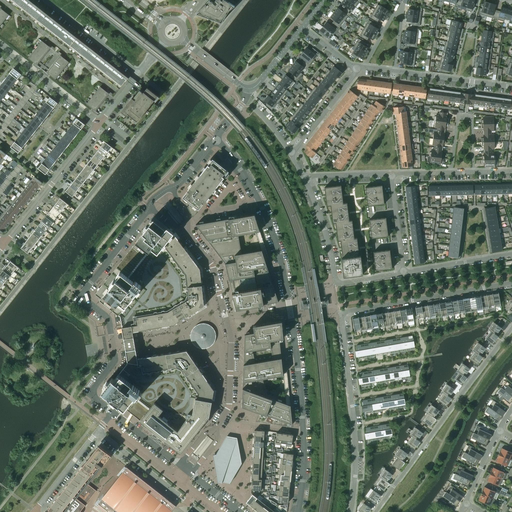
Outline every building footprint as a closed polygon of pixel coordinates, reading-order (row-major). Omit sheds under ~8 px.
[(76,38),(27,0),(10,0),(13,2),(11,4),(14,7),(16,4),(21,8),(19,11),(23,13),(25,11),(30,15),(28,17),(31,20),(33,18),(38,22),(36,24),(40,27),(42,24),(47,28),(45,31),(48,33),(50,31),(55,35),(53,38),(57,40),(59,38),(65,43),(63,45),(93,69),(95,67),(98,69),(96,71),(99,74),(101,71),(106,75),(104,78),(108,80),(110,78),(115,82),(113,84),(116,87),(118,85),(121,87),(127,78),(76,38)] [(229,10),(232,8),(235,6),(225,0),(209,0),(210,0),(209,0),(196,14),(221,22),(229,10)] [(355,7),(346,0),(344,0),(341,4),(346,7),(344,10),(350,14),(355,7)] [(466,10),(468,0),(462,0),(462,2),(459,1),(457,8),(466,10)] [(474,7),(474,4),(474,0),(468,0),(466,10),(471,12),(473,6),(474,7)] [(486,16),(490,4),(484,2),(483,6),(482,6),(481,9),(482,9),(481,15),(486,16)] [(389,11),(385,9),(385,7),(383,6),(382,7),(377,4),(374,10),(387,17),(388,14),(388,13),(389,11)] [(495,19),(497,12),(494,11),(496,5),(490,4),(486,16),(495,19)] [(9,15),(3,10),(4,8),(0,5),(0,15),(5,19),(9,15)] [(420,17),(422,8),(415,7),(414,10),(408,10),(408,12),(407,12),(406,15),(420,17)] [(503,22),(507,9),(501,7),(500,13),(497,12),(495,19),(503,22)] [(344,21),(350,14),(344,10),(343,12),(338,8),(334,13),(344,21)] [(509,21),(511,12),(511,10),(507,9),(503,22),(504,19),(509,21)] [(387,17),(374,10),(370,17),(376,21),(377,18),(383,21),(384,19),(385,20),(387,17)] [(339,28),(344,21),(334,13),(330,17),(335,21),(333,24),(339,28)] [(419,26),(420,17),(406,15),(406,19),(407,19),(406,21),(413,22),(412,25),(419,26)] [(373,26),(374,24),(368,20),(364,28),(376,35),(378,32),(377,32),(378,30),(373,26)] [(463,29),(461,29),(462,23),(451,20),(449,26),(463,29)] [(333,35),(339,28),(333,24),(332,26),(327,22),(323,27),(333,35)] [(460,32),(462,32),(463,29),(449,26),(452,27),(450,32),(461,34),(459,34),(460,32)] [(333,35),(323,27),(319,31),(324,35),(322,38),(328,42),(333,35)] [(376,35),(364,28),(359,36),(365,39),(367,37),(373,40),(374,38),(375,38),(376,35)] [(418,38),(419,29),(412,29),(411,32),(405,31),(405,33),(404,33),(403,36),(418,38)] [(458,37),(460,38),(461,34),(450,32),(448,31),(447,36),(449,37),(458,39),(458,37)] [(416,47),(418,38),(403,36),(403,40),(404,40),(404,42),(410,43),(409,46),(416,47)] [(362,45),(364,42),(358,39),(353,47),(366,54),(368,51),(367,50),(368,48),(362,45)] [(54,48),(49,44),(48,46),(42,41),(38,45),(47,52),(50,48),(53,50),(54,48)] [(444,47),(455,50),(456,44),(445,41),(444,47)] [(47,52),(38,45),(35,50),(44,57),(47,52)] [(313,60),(319,53),(314,49),(312,51),(307,47),(303,52),(313,60)] [(366,54),(353,47),(356,48),(353,53),(352,52),(351,55),(355,57),(355,56),(357,57),(358,56),(362,58),(363,56),(364,57),(366,54)] [(443,52),(454,55),(455,50),(444,47),(446,47),(445,52),(443,52)] [(44,57),(35,50),(31,54),(40,61),(44,57)] [(415,59),(416,51),(409,50),(409,53),(402,52),(402,54),(401,54),(400,58),(415,59)] [(69,62),(63,57),(64,56),(59,52),(58,54),(60,55),(57,60),(65,67),(69,62)] [(313,60),(303,52),(299,57),(304,61),(302,63),(308,67),(313,60)] [(441,57),(452,60),(454,55),(443,52),(441,57)] [(40,61),(31,54),(28,58),(34,63),(33,65),(38,69),(39,67),(37,65),(40,61)] [(451,65),(452,60),(441,57),(440,62),(452,66),(452,65),(451,65)] [(405,65),(414,67),(415,59),(400,58),(400,61),(401,61),(401,64),(405,64),(405,65)] [(65,67),(57,60),(53,64),(62,71),(65,67)] [(306,70),(308,67),(302,63),(301,65),(296,61),(292,66),(302,74),(303,74),(300,73),(304,68),(306,70)] [(450,71),(452,66),(440,62),(438,68),(441,69),(440,71),(446,72),(446,70),(450,71)] [(62,71),(53,64),(50,68),(59,75),(62,71)] [(302,74),(292,66),(288,71),(293,75),(291,77),(297,82),(302,74)] [(342,73),(334,67),(330,71),(328,70),(338,78),(342,73)] [(59,75),(50,68),(46,73),(44,71),(43,73),(48,77),(49,75),(55,80),(59,75)] [(21,74),(13,69),(10,73),(17,79),(21,74)] [(338,78),(328,70),(325,74),(334,81),(337,77),(338,78)] [(14,84),(17,79),(10,73),(6,78),(14,84)] [(334,81),(325,74),(327,76),(323,80),(330,85),(334,81)] [(294,82),(285,75),(282,80),(291,87),(294,82)] [(14,84),(6,78),(2,82),(10,88),(14,84)] [(291,87),(282,80),(279,84),(284,88),(288,91),(286,89),(289,85),(291,87)] [(330,85),(323,80),(320,84),(327,90),(330,85)] [(10,88),(2,82),(0,85),(0,87),(7,93),(10,88)] [(288,91),(284,88),(279,84),(275,88),(284,95),(288,91)] [(327,90),(320,84),(317,88),(315,87),(324,94),(327,90)] [(113,94),(107,90),(106,92),(100,87),(96,91),(105,98),(109,94),(111,96),(113,94)] [(324,94),(315,87),(311,91),(320,98),(324,94)] [(137,122),(158,96),(147,88),(143,93),(140,90),(133,99),(132,98),(122,110),(121,112),(126,116),(127,114),(137,122)] [(284,95),(275,88),(272,92),(281,100),(284,95)] [(357,96),(349,90),(346,95),(354,101),(357,96)] [(105,98),(96,91),(93,96),(102,103),(105,98)] [(320,98),(311,91),(308,95),(317,102),(320,98)] [(281,100),(272,92),(269,96),(268,96),(278,104),(281,100)] [(466,104),(468,94),(461,93),(462,92),(461,92),(459,106),(464,106),(464,104),(466,104)] [(473,107),(475,94),(474,94),(474,95),(468,94),(466,104),(468,104),(468,107),(473,107)] [(317,102),(308,95),(305,99),(314,107),(317,102)] [(354,101),(346,95),(342,99),(350,105),(354,101)] [(102,103),(93,96),(90,100),(98,107),(102,103)] [(278,104),(268,96),(264,101),(267,103),(266,105),(270,108),(271,106),(272,107),(276,102),(278,104)] [(57,103),(50,97),(46,102),(54,108),(57,103)] [(314,107),(305,99),(305,100),(307,101),(303,105),(301,104),(310,111),(314,107)] [(350,105),(342,99),(339,103),(347,109),(350,105)] [(98,107),(90,100),(86,104),(92,109),(91,111),(96,115),(98,113),(95,111),(98,107)] [(54,108),(46,102),(43,107),(50,113),(54,108)] [(384,106),(385,105),(382,102),(380,104),(376,102),(373,106),(371,105),(381,112),(384,107),(384,106)] [(347,109),(339,103),(336,107),(344,114),(347,109)] [(310,111),(301,104),(298,108),(307,115),(310,111)] [(381,112),(371,105),(368,110),(376,115),(379,111),(381,112)] [(50,113),(43,107),(39,111),(47,117),(50,113)] [(344,114),(336,107),(332,112),(340,118),(344,114)] [(307,115),(298,108),(295,112),(304,119),(307,115)] [(376,115),(368,110),(365,114),(374,119),(376,115)] [(47,117),(39,111),(36,115),(43,122),(47,117)] [(304,119),(295,112),(291,116),(300,124),(304,119)] [(340,118),(332,112),(329,116),(337,122),(340,118)] [(447,113),(446,113),(439,112),(439,115),(436,115),(436,116),(434,116),(433,120),(448,122),(448,118),(447,118),(447,113)] [(374,119),(365,114),(362,119),(371,124),(374,119)] [(43,122),(36,115),(32,120),(40,126),(43,122)] [(300,124),(291,116),(291,117),(293,118),(290,122),(298,129),(298,128),(297,128),(300,124)] [(337,122),(329,116),(326,120),(334,126),(337,122)] [(81,130),(85,125),(77,119),(73,123),(81,130)] [(371,124),(362,119),(359,123),(368,129),(371,124)] [(40,126),(32,120),(28,124),(36,130),(40,126)] [(334,126),(326,120),(322,124),(330,131),(334,126)] [(447,126),(448,122),(433,120),(433,124),(435,124),(434,128),(437,128),(437,130),(445,131),(446,126),(447,126)] [(298,129),(290,122),(286,127),(294,133),(298,129)] [(77,134),(81,130),(73,123),(70,128),(77,134)] [(368,129),(359,123),(357,128),(365,133),(368,129)] [(36,130),(28,124),(25,129),(33,135),(36,130)] [(330,131),(322,124),(319,129),(327,135),(330,131)] [(494,131),(494,128),(496,128),(495,124),(481,124),(481,128),(483,128),(483,133),(491,133),(491,131),(494,131)] [(74,138),(77,134),(70,128),(66,132),(74,138)] [(365,133),(357,128),(354,132),(362,138),(365,133)] [(33,135),(25,129),(21,133),(29,139),(33,135)] [(327,135),(319,129),(316,133),(323,139),(327,135)] [(446,136),(444,136),(445,131),(437,130),(437,132),(434,131),(433,139),(445,140),(446,136)] [(70,143),(74,138),(66,132),(63,137),(70,143)] [(362,138),(354,132),(351,137),(359,142),(362,138)] [(29,139),(21,133),(18,138),(26,144),(29,139)] [(323,139),(316,133),(312,137),(320,143),(323,139)] [(494,142),(494,136),(494,134),(491,134),(491,133),(483,133),(483,138),(481,138),(481,142),(496,142),(494,142)] [(67,147),(70,143),(63,137),(59,141),(67,147)] [(320,143),(312,137),(309,141),(317,148),(320,143)] [(359,142),(351,137),(348,142),(356,147),(359,142)] [(26,144),(18,138),(14,142),(22,148),(26,144)] [(445,144),(445,140),(433,139),(432,146),(435,146),(434,148),(442,149),(443,144),(445,144)] [(63,152),(67,147),(59,141),(56,146),(63,152)] [(317,148),(309,141),(306,146),(315,153),(316,153),(314,152),(317,148)] [(22,148),(14,142),(11,147),(18,153),(22,148)] [(113,148),(105,142),(101,146),(109,153),(113,148)] [(356,147),(348,142),(345,146),(353,151),(356,147)] [(494,149),(494,146),(496,146),(496,142),(481,142),(481,146),(483,146),(483,151),(491,151),(491,149),(494,149)] [(60,156),(63,152),(56,146),(52,150),(60,156)] [(109,153),(101,146),(97,151),(106,157),(109,153)] [(315,153),(306,146),(305,146),(307,147),(304,152),(306,153),(305,155),(309,157),(309,156),(312,158),(315,153)] [(353,151),(345,146),(342,151),(350,156),(353,151)] [(443,158),(444,154),(442,154),(442,149),(434,148),(434,149),(431,149),(431,152),(429,152),(429,156),(443,158)] [(56,161),(60,156),(52,150),(49,155),(56,161)] [(106,157),(97,151),(94,155),(101,161),(102,162),(106,157)] [(350,156),(342,151),(339,155),(348,161),(350,156)] [(494,156),(494,154),(494,152),(491,152),(491,151),(483,151),(483,156),(482,156),(482,160),(496,160),(496,156),(494,156)] [(53,165),(56,161),(49,155),(45,159),(53,165)] [(101,161),(94,155),(90,160),(97,165),(101,161)] [(348,161),(339,155),(336,160),(345,165),(348,161)] [(442,162),(443,158),(429,156),(430,156),(429,164),(440,165),(441,162),(442,162)] [(49,170),(53,165),(45,159),(42,164),(49,170)] [(190,204),(187,207),(193,218),(199,210),(198,210),(204,203),(211,194),(217,186),(224,177),(228,172),(212,159),(208,165),(201,174),(194,182),(189,189),(188,191),(182,197),(190,204)] [(97,165),(90,160),(87,164),(95,171),(99,166),(97,165)] [(345,165),(336,160),(333,165),(336,166),(335,167),(338,170),(339,168),(342,170),(345,165)] [(46,175),(49,170),(42,164),(40,162),(36,167),(46,175)] [(95,171),(87,164),(83,169),(90,174),(91,175),(95,171)] [(90,174),(83,169),(80,173),(87,179),(90,174)] [(87,179),(80,173),(76,178),(83,183),(87,179)] [(42,186),(44,184),(34,176),(31,181),(39,187),(41,185),(42,186)] [(83,183),(76,178),(73,182),(80,188),(83,183)] [(35,191),(39,187),(31,181),(29,179),(26,184),(27,185),(28,185),(35,191)] [(80,188),(73,182),(69,187),(76,192),(80,188)] [(35,194),(36,192),(35,191),(28,185),(27,185),(24,189),(32,196),(34,193),(35,194)] [(384,204),(383,193),(382,185),(365,187),(366,198),(367,206),(384,204)] [(343,203),(342,195),(341,186),(324,188),(326,206),(347,203),(343,203)] [(76,192),(69,187),(65,191),(74,198),(77,193),(76,192)] [(21,194),(29,200),(32,196),(24,189),(21,194)] [(25,204),(29,200),(21,194),(18,198),(17,198),(25,204)] [(22,208),(25,204),(17,198),(18,198),(16,196),(12,201),(14,202),(22,208)] [(67,204),(60,198),(56,203),(63,208),(67,204)] [(114,380),(112,378),(102,391),(125,409),(125,408),(140,420),(180,452),(200,428),(207,434),(191,455),(198,460),(223,429),(230,390),(215,263),(185,221),(169,201),(162,207),(178,226),(173,233),(167,228),(166,229),(153,220),(149,225),(136,242),(106,281),(95,294),(101,299),(100,301),(120,317),(128,362),(119,373),(115,379),(114,380)] [(11,206),(19,213),(22,208),(14,202),(11,206)] [(63,208),(56,203),(53,207),(60,213),(63,208)] [(349,221),(348,212),(347,203),(326,206),(330,206),(332,223),(352,221),(352,220),(349,221)] [(18,216),(17,215),(19,213),(11,206),(9,205),(6,209),(15,217),(16,218),(18,216)] [(60,213),(53,207),(49,212),(57,218),(61,214),(60,213)] [(12,221),(15,217),(6,209),(2,214),(12,221)] [(57,218),(49,212),(46,216),(53,222),(54,223),(57,218)] [(9,225),(12,221),(2,214),(0,216),(0,218),(1,219),(9,225)] [(196,225),(225,264),(236,309),(278,302),(261,250),(241,254),(238,235),(260,231),(254,214),(196,225)] [(53,222),(46,216),(42,221),(49,226),(53,222)] [(388,236),(387,228),(386,218),(369,220),(370,229),(371,238),(388,236)] [(0,225),(5,230),(9,225),(1,219),(0,220),(0,225)] [(49,226),(42,221),(39,225),(47,232),(51,227),(49,226)] [(354,238),(353,230),(352,221),(332,223),(332,224),(335,223),(337,241),(357,238),(354,238)] [(47,232),(39,225),(35,230),(43,236),(47,232)] [(43,236),(35,230),(32,234),(39,240),(38,240),(40,241),(43,236)] [(39,240),(32,234),(28,239),(35,244),(38,240),(39,240)] [(359,256),(358,249),(357,238),(337,241),(340,241),(342,258),(341,258),(341,259),(360,256),(359,256)] [(35,244),(28,239),(24,243),(32,249),(35,244)] [(32,249),(24,243),(21,248),(29,254),(33,250),(32,249)] [(392,269),(391,261),(390,250),(373,252),(374,261),(375,271),(392,269)] [(363,275),(362,269),(360,256),(341,259),(343,277),(363,275)] [(18,267),(10,261),(7,266),(14,271),(18,267)] [(14,271),(7,266),(3,270),(12,277),(15,272),(14,271)] [(12,277),(3,270),(0,274),(7,280),(8,281),(12,277)] [(501,306),(498,292),(496,292),(496,294),(492,294),(494,307),(501,306)] [(494,307),(492,294),(488,295),(488,294),(486,294),(488,306),(494,305),(494,307)] [(477,310),(474,296),(472,296),(473,298),(469,298),(471,311),(477,310)] [(483,309),(480,296),(476,297),(476,296),(474,296),(477,310),(483,309)] [(465,312),(462,298),(461,298),(461,300),(457,300),(459,313),(465,312)] [(471,311),(469,298),(464,299),(464,298),(462,298),(465,312),(471,311)] [(453,314),(451,300),(449,301),(449,302),(445,303),(447,315),(453,314)] [(459,313),(457,300),(453,301),(452,300),(451,300),(453,314),(459,313)] [(441,316),(439,302),(437,303),(437,304),(433,305),(435,315),(441,314),(441,316)] [(447,315),(445,303),(441,303),(441,302),(439,302),(441,316),(447,315)] [(423,317),(421,307),(417,307),(417,306),(415,306),(417,318),(423,317)] [(414,321),(411,307),(409,307),(410,309),(405,309),(408,322),(414,321)] [(408,322),(405,309),(401,310),(401,309),(399,309),(401,321),(407,320),(407,322),(408,322)] [(390,325),(387,311),(386,312),(386,313),(382,313),(384,326),(390,325)] [(378,327),(376,313),(374,314),(374,315),(370,316),(372,328),(372,326),(377,325),(378,327)] [(384,326),(382,313),(378,314),(378,313),(376,313),(378,327),(384,326)] [(366,329),(364,315),(362,316),(362,317),(358,318),(360,330),(366,329)] [(372,328),(370,316),(366,316),(366,315),(364,315),(366,329),(372,328)] [(360,330),(358,318),(354,318),(354,317),(352,317),(354,331),(360,330)] [(254,333),(244,334),(243,377),(243,381),(242,406),(252,410),(259,412),(282,421),(292,424),(290,405),(287,372),(283,373),(279,339),(283,338),(281,321),(274,322),(267,323),(253,326),(254,333)] [(495,335),(501,328),(494,322),(488,330),(490,332),(491,331),(495,335)] [(498,336),(495,335),(491,331),(490,332),(485,338),(492,344),(498,336)] [(406,350),(404,337),(400,338),(401,341),(396,341),(398,352),(406,350)] [(415,349),(413,338),(409,339),(408,337),(404,337),(406,350),(415,349)] [(398,352),(396,341),(393,342),(392,339),(388,340),(390,353),(398,352)] [(390,353),(388,340),(384,341),(385,343),(381,344),(382,352),(390,351),(390,353)] [(382,352),(381,344),(377,345),(376,342),(372,343),(374,356),(375,356),(374,353),(382,352)] [(374,356),(372,343),(368,344),(369,346),(365,347),(366,357),(374,356)] [(480,355),(485,348),(478,343),(472,350),(475,352),(480,355)] [(366,357),(365,347),(361,347),(360,345),(356,346),(356,348),(357,351),(355,352),(356,357),(358,356),(358,359),(366,357)] [(482,357),(480,355),(475,352),(469,359),(477,364),(482,357)] [(464,376),(469,369),(462,363),(457,371),(459,373),(459,372),(464,376)] [(410,377),(408,367),(404,368),(403,365),(399,366),(402,379),(410,377)] [(402,379),(399,366),(400,368),(396,369),(395,367),(391,367),(394,380),(393,378),(401,377),(401,379),(402,379)] [(394,380),(391,367),(387,368),(388,371),(384,371),(386,382),(394,380)] [(377,381),(375,370),(371,371),(372,373),(368,374),(370,384),(369,382),(377,381)] [(386,382),(384,371),(380,372),(379,370),(375,370),(377,381),(385,380),(385,382),(386,382)] [(370,384),(368,374),(364,375),(363,372),(359,373),(360,376),(360,379),(358,379),(359,384),(361,384),(361,386),(370,384)] [(461,385),(467,378),(464,376),(459,372),(459,373),(454,379),(461,385)] [(511,389),(509,387),(511,385),(507,381),(501,388),(511,396),(511,389)] [(449,397),(454,389),(447,384),(441,392),(444,393),(449,397)] [(511,400),(511,396),(501,388),(498,392),(504,397),(503,398),(509,404),(511,400)] [(446,406),(451,398),(449,397),(444,393),(438,400),(446,406)] [(405,406),(403,396),(399,397),(399,394),(395,395),(397,408),(405,406)] [(397,408),(395,395),(391,396),(391,398),(387,399),(389,409),(397,408)] [(389,409),(387,399),(383,399),(383,397),(379,398),(381,410),(385,410),(385,407),(388,407),(389,409)] [(381,410),(379,398),(375,398),(375,401),(371,402),(373,412),(381,410)] [(373,412),(371,402),(367,402),(367,400),(363,400),(363,403),(364,406),(362,406),(363,411),(364,411),(365,413),(373,412)] [(505,412),(496,405),(498,403),(493,400),(488,407),(502,416),(505,412)] [(434,417),(439,410),(431,405),(426,413),(428,414),(429,414),(433,418),(434,417)] [(502,416),(488,407),(485,411),(491,416),(490,417),(497,422),(502,416)] [(430,427),(436,419),(434,417),(433,418),(429,414),(428,414),(423,421),(430,427)] [(392,434),(390,426),(386,427),(386,424),(382,425),(384,438),(388,437),(388,435),(392,434)] [(384,438),(382,425),(378,426),(378,428),(374,429),(376,439),(384,438)] [(491,435),(481,430),(482,428),(477,425),(473,433),(488,440),(491,435)] [(376,439),(374,429),(370,430),(370,427),(366,428),(366,430),(366,434),(365,434),(366,439),(367,439),(368,441),(376,439)] [(417,440),(422,433),(415,427),(410,435),(412,437),(412,436),(417,440)] [(488,440),(473,433),(471,438),(478,441),(478,443),(485,446),(488,440)] [(226,436),(213,458),(217,481),(230,484),(242,463),(237,438),(226,436)] [(420,442),(417,440),(412,436),(412,437),(407,444),(414,449),(420,442)] [(80,511),(96,491),(88,484),(92,478),(111,455),(99,445),(80,469),(48,509),(51,511),(80,511)] [(482,455),(472,450),(474,448),(469,445),(464,452),(479,460),(482,455)] [(402,461),(407,454),(400,448),(394,456),(397,458),(397,457),(402,461)] [(511,460),(511,453),(501,448),(498,455),(511,461),(511,460)] [(479,460),(464,452),(462,457),(469,461),(468,462),(475,467),(479,460)] [(506,466),(509,460),(511,461),(498,455),(496,461),(506,466)] [(399,470),(404,462),(402,461),(397,457),(397,458),(392,465),(399,470)] [(473,475),(463,471),(464,468),(459,466),(455,473),(470,480),(473,475)] [(170,511),(176,506),(127,467),(95,507),(102,511),(170,511)] [(506,474),(492,468),(490,474),(503,480),(506,474)] [(387,482),(392,475),(385,469),(379,477),(382,478),(387,482)] [(470,480),(455,473),(453,478),(460,482),(459,483),(467,487),(470,480)] [(503,480),(490,474),(487,480),(498,485),(500,479),(502,480),(503,480)] [(384,491),(389,483),(387,482),(382,478),(376,486),(384,491)] [(463,497),(454,490),(455,488),(451,485),(446,492),(459,501),(463,497)] [(495,492),(484,487),(481,493),(495,499),(492,498),(495,492)] [(375,503),(380,496),(373,490),(368,498),(375,503)] [(459,501),(446,492),(443,496),(449,501),(448,502),(455,507),(459,501)] [(495,499),(481,493),(478,500),(492,506),(495,499)] [(252,494),(246,502),(250,506),(257,498),(252,494)] [(257,498),(250,506),(255,509),(261,501),(257,498)] [(261,501),(255,509),(258,511),(259,511),(265,505),(265,504),(261,501)] [(265,505),(259,511),(266,511),(269,508),(271,506),(266,503),(265,504),(265,505)]
